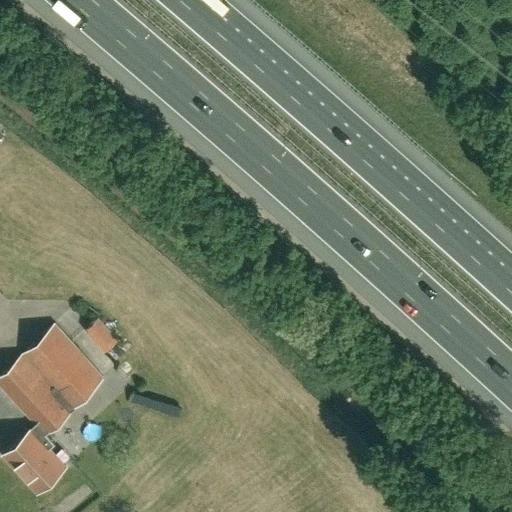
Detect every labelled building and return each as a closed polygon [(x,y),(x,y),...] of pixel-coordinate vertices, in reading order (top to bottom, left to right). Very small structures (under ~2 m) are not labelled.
[(216,123),(209,132),(260,176),(267,168),(216,123)] [(118,337),(99,316),(86,328),(105,349),(118,337)] [(55,322),(22,353),(74,405),(103,376),(55,322)] [(74,405),(22,353),(0,372),(0,383),(40,428),(46,434),(46,433),(74,405)] [(46,434),(40,428),(33,435),(28,430),(2,453),(38,491),(66,466),(63,463),(62,463),(64,466),(61,468),(51,457),(55,454),(49,448),(55,443),(46,433),(46,434)]
